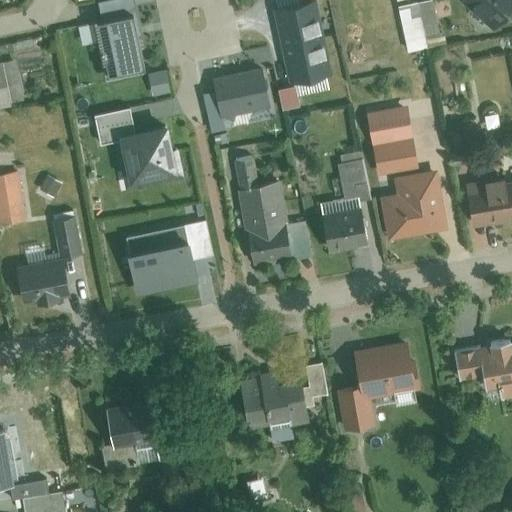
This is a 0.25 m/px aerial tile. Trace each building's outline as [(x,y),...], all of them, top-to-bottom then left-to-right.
[(111,0),(90,4),(105,82),(146,74),(131,0),(111,0)] [(274,0),(277,13),(311,6),(318,5),(316,0),(274,0)] [(511,0),(466,0),(497,26),(511,8),(511,0)] [(277,13),(273,14),(288,85),(326,77),(311,6),(277,13)] [(223,126),(221,116),(267,107),(259,66),(213,76),(216,91),(203,93),(210,128),(223,126)] [(0,110),(15,108),(9,69),(0,70),(0,110)] [(298,108),(293,88),(276,92),(281,112),(298,108)] [(100,146),(114,143),(118,164),(124,190),(174,179),(164,130),(133,136),(128,111),(94,118),(100,146)] [(341,198),(317,203),(328,250),(366,241),(357,202),(374,198),(364,153),(333,160),(341,198)] [(400,196),(384,199),(390,239),(450,230),(440,166),(397,172),(400,196)] [(511,180),(464,188),(470,223),(511,216),(511,180)] [(283,183),(243,189),(255,264),(311,256),(305,220),(289,223),(283,183)] [(211,254),(202,217),(123,236),(136,295),(196,281),(191,258),(211,254)] [(63,263),(19,271),(25,305),(69,297),(63,263)] [(511,340),(452,351),(457,382),(482,377),(485,396),(511,391),(511,340)] [(419,384),(412,344),(355,354),(362,389),(343,393),(349,429),(378,424),(373,393),(419,384)] [(300,378),(249,387),(257,431),(308,422),(300,378)] [(165,405),(107,413),(111,440),(158,433),(162,461),(196,456),(193,427),(169,431),(165,405)] [(12,431),(0,432),(0,487),(9,486),(11,500),(24,499),(25,511),(69,511),(66,489),(48,491),(46,482),(31,484),(29,464),(16,465),(12,431)]
